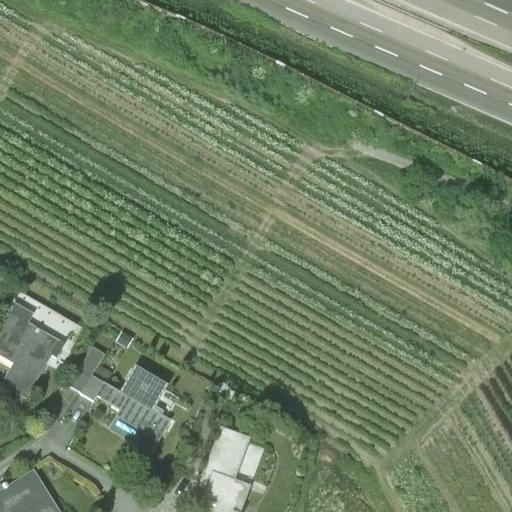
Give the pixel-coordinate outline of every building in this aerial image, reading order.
[(33,314),(13,303),(0,325),(0,355),(13,363),(1,384),(27,399),(51,354),(56,357),(64,342),(28,323),(33,314)] [(105,353),(91,345),(68,383),(93,398),(95,394),(104,380),(93,373),(105,353)] [(121,390),(104,380),(95,394),(119,409),(109,427),(151,452),(171,420),(161,414),(163,410),(155,405),(167,384),(136,366),(121,390)] [(199,479),(207,482),(212,471),(233,480),(249,437),(220,426),(199,479)] [(60,511),(34,470),(0,490),(0,511),(60,511)] [(239,511),(250,486),(233,480),(212,471),(207,482),(195,511),(239,511)]
